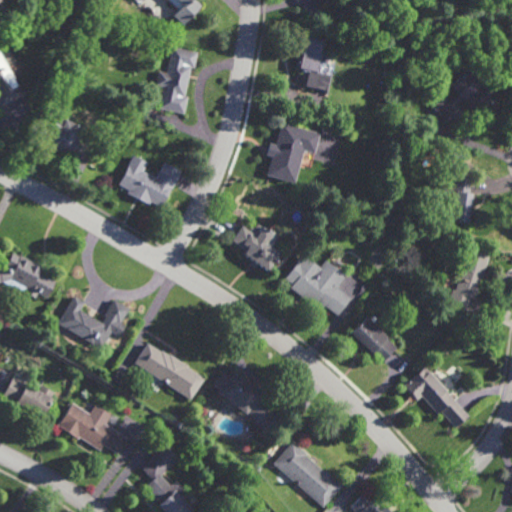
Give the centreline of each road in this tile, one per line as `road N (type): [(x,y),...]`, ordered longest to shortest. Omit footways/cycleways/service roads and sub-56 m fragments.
road 1 (residential): [(449,511),(363,410),(275,334),(0,173)]
road 2 (residential): [(251,0),(225,152),(167,266)]
